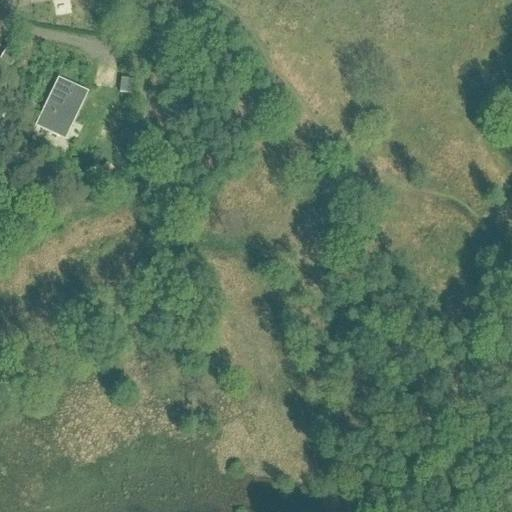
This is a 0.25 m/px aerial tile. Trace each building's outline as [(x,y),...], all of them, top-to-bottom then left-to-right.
[(16,64),(6,58),(2,63),(13,69),(16,64)] [(120,80),(119,94),(131,95),(133,81),(120,80)] [(68,124),(84,94),(60,82),(45,113),(68,124)] [(23,109),(32,113),(35,108),(25,103),(23,109)] [(23,109),(14,127),(28,134),(37,116),(32,113),(23,109)] [(107,166),(99,174),(106,180),(113,172),(107,166)]
